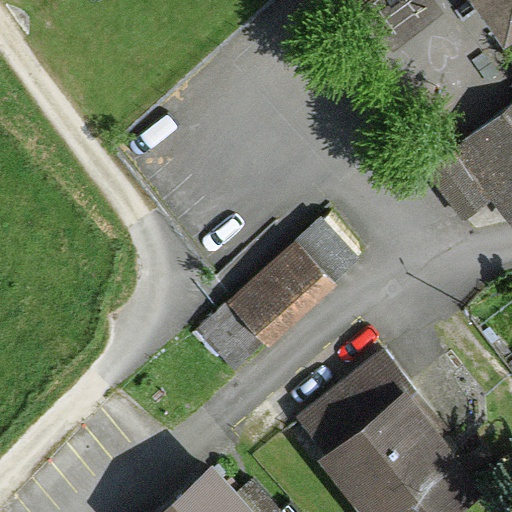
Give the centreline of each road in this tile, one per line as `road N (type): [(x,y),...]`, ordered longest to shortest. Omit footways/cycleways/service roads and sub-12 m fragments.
road 1 (track): [(189,287),(0,17)]
road 2 (track): [(0,483),(189,287)]
